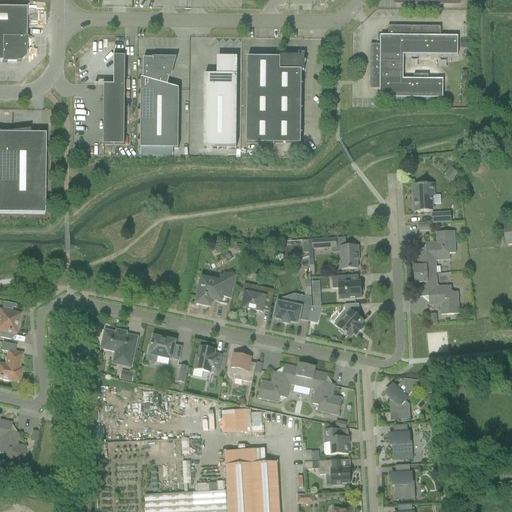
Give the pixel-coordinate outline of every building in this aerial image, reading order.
[(0,8),(0,61),(2,62),(2,63),(7,63),(7,62),(21,62),(21,61),(26,56),(26,41),(27,41),(27,38),(26,38),(26,8),(0,8)] [(379,99),(443,99),(443,80),(429,80),(429,75),(414,75),(414,80),(403,80),(404,56),(458,56),(458,37),(441,37),(441,27),(388,27),(388,36),(380,36),(380,37),(378,37),(377,42),(380,42),(380,45),(370,45),(370,89),(381,90),(381,85),(384,85),(384,98),(380,98),(380,93),(379,93),(379,99)] [(103,146),(113,146),(124,146),(125,57),(115,57),(115,53),(114,53),(114,85),(94,85),(94,86),(104,86),(103,146)] [(246,144),(301,145),(302,72),(304,72),(304,68),(306,61),(295,58),(295,57),(291,57),(284,55),(284,57),(280,56),(280,59),(247,58),(246,144)] [(204,148),(236,148),(237,58),(217,58),(217,76),(205,76),(204,148)] [(141,119),(179,119),(179,90),(168,86),(170,78),(168,77),(169,73),(171,74),(175,60),(160,59),(160,62),(154,62),(154,59),(143,59),(143,80),(141,79),(141,119)] [(141,119),(140,149),(178,150),(179,119),(141,119)] [(0,214),(44,215),(45,135),(30,134),(29,131),(30,131),(30,130),(8,133),(2,133),(0,132),(0,214)] [(469,164),(460,166),(461,174),(469,173),(469,164)] [(452,168),(449,172),(455,177),(458,174),(457,173),(452,168)] [(413,195),(414,213),(433,211),(432,197),(434,197),(433,185),(415,186),(415,195),(413,195)] [(433,214),(433,224),(452,223),(451,213),(433,214)] [(454,232),(436,233),(437,243),(425,244),(426,251),(424,253),(417,253),(418,267),(414,267),(414,276),(415,284),(419,284),(419,298),(427,297),(429,299),(429,306),(440,306),(441,316),(459,315),(458,293),(453,293),(451,291),(451,287),(439,288),(437,286),(436,275),(436,263),(437,261),(450,261),(449,256),(451,254),(455,254),(455,242),(454,232)] [(313,240),(312,240),(313,250),(331,249),(337,248),(336,239),(313,240)] [(340,247),(342,271),(358,270),(357,257),(359,257),(358,246),(340,247)] [(196,303),(196,305),(200,306),(210,308),(212,302),(212,299),(216,300),(216,301),(216,302),(217,303),(218,303),(227,305),(228,299),(231,300),(236,277),(223,275),(223,278),(220,277),(219,282),(206,279),(201,278),(200,287),(196,303)] [(339,289),(339,300),(361,299),(361,295),(363,293),(363,288),(361,287),(361,283),(348,283),(348,276),(332,277),(333,290),(339,289)] [(320,282),(312,283),(312,296),(320,295),(320,282)] [(243,309),(262,313),(262,311),(270,313),(271,307),(274,292),(245,286),(243,294),(246,294),(243,309)] [(282,323),(289,325),(289,323),(298,324),(299,321),(308,323),(312,308),(311,299),(299,296),(296,308),(277,304),(274,320),(283,321),(282,323)] [(4,302),(2,309),(13,311),(13,308),(15,309),(16,305),(12,304),(4,302)] [(345,313),(335,325),(338,327),(337,328),(340,330),(338,332),(344,337),(345,335),(349,338),(353,334),(357,337),(363,330),(359,327),(364,322),(356,315),(359,312),(359,305),(345,306),(345,313)] [(312,308),(308,323),(317,324),(320,308),(312,308)] [(0,338),(10,340),(11,334),(15,335),(17,327),(18,322),(19,315),(10,313),(0,310),(0,338)] [(113,364),(131,368),(137,338),(126,336),(126,334),(117,332),(117,334),(105,332),(102,348),(116,351),(113,364)] [(146,361),(156,364),(157,357),(171,360),(179,361),(180,358),(182,348),(174,346),(175,342),(153,338),(151,347),(149,347),(147,357),(146,361)] [(8,381),(19,383),(21,370),(19,369),(22,355),(15,354),(16,346),(3,343),(1,351),(8,353),(7,360),(5,360),(4,366),(0,365),(0,380),(8,382),(8,381)] [(208,371),(218,373),(221,356),(215,355),(216,351),(200,348),(198,357),(197,356),(194,370),(207,373),(208,371)] [(232,365),(231,369),(235,369),(233,376),(242,378),(241,382),(252,384),(254,375),(254,373),(256,365),(250,363),(251,359),(241,356),(241,354),(236,353),(236,355),(234,355),(232,365)] [(254,373),(261,374),(263,365),(256,364),(256,365),(254,373)] [(307,366),(299,364),(298,368),(284,366),(283,373),(281,374),(274,373),(271,384),(261,382),(258,399),(279,404),(280,399),(282,398),(286,399),(289,387),(291,386),(302,388),(314,390),(315,392),(312,405),(317,406),(318,408),(317,412),(339,417),(342,399),(332,397),(335,386),(328,384),(326,382),(328,375),(315,372),(315,368),(307,366)] [(181,366),(178,383),(182,384),(181,389),(182,389),(183,389),(188,368),(181,366)] [(122,371),(120,380),(132,383),(134,374),(122,371)] [(393,386),(388,392),(391,396),(389,399),(390,415),(396,415),(396,421),(406,420),(410,420),(410,406),(407,403),(410,399),(408,397),(414,390),(421,383),(421,382),(404,380),(396,389),(393,386)] [(233,411),(222,412),(223,432),(234,431),(246,430),(247,435),(264,433),(262,413),(251,414),(250,410),(233,411)] [(1,461),(23,465),(27,448),(17,445),(19,434),(12,433),(10,431),(12,424),(0,421),(0,453),(1,454),(2,456),(1,461)] [(335,428),(345,430),(346,423),(337,421),(335,428)] [(393,434),(389,435),(390,443),(390,447),(392,447),(392,448),(392,455),(398,455),(399,461),(409,460),(413,460),(412,446),(409,446),(409,437),(409,434),(408,434),(407,426),(403,426),(393,427),(393,434)] [(323,444),(324,456),(348,455),(348,442),(349,442),(349,438),(340,439),(340,431),(324,431),(325,444),(323,444)] [(30,441),(36,442),(38,433),(32,432),(30,441)] [(304,454),(304,462),(312,462),(311,454),(304,454)] [(319,463),(313,463),(314,470),(319,470),(320,476),(326,476),(331,477),(332,487),(342,486),(342,485),(350,484),(350,483),(351,483),(351,476),(350,476),(349,469),(341,470),(341,466),(341,461),(319,463)] [(155,496),(145,496),(145,511),(280,511),(277,463),(267,463),(225,466),(227,492),(189,494),(185,494),(155,496)] [(394,487),(395,501),(415,500),(414,477),(411,477),(411,473),(410,473),(409,466),(395,467),(396,474),(392,475),(392,487),(394,487)] [(205,485),(206,492),(217,491),(217,484),(205,485)]
